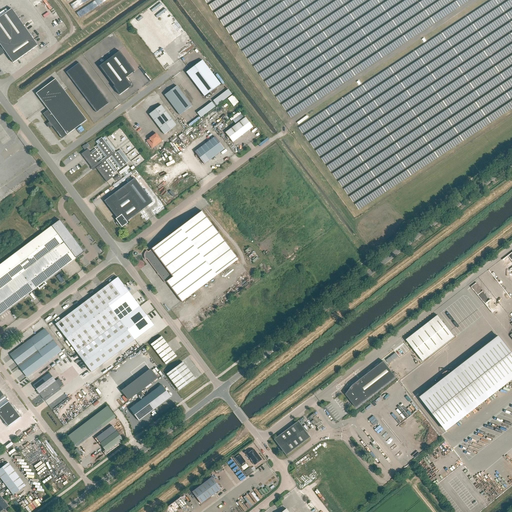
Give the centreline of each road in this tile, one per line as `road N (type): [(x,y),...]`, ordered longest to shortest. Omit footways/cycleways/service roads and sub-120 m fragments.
road 1 (tertiary): [(220,389),(511,163)]
road 2 (unknown): [(316,397),(334,423),(377,411),(402,446),(399,457),(391,463),(358,427)]
road 3 (unclassified): [(118,253),(265,139)]
road 4 (unclassified): [(220,389),(118,253)]
road 5 (tertiary): [(91,487),(220,389)]
road 6 (unclassified): [(91,487),(0,366)]
road 7 (unclassified): [(0,342),(118,253)]
road 8 (unclassified): [(47,162),(147,89)]
road 9 (unclassified): [(245,422),(286,473),(286,483),(251,511)]
